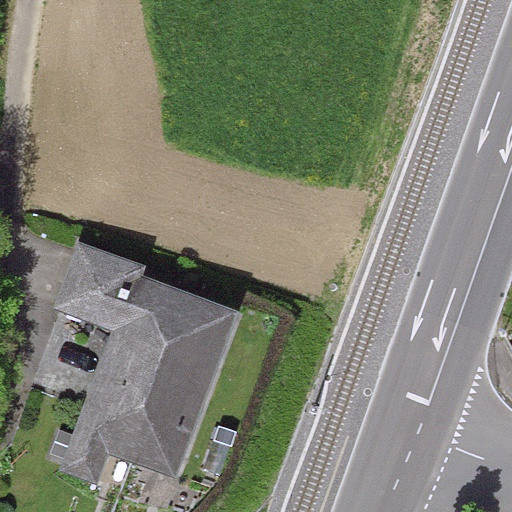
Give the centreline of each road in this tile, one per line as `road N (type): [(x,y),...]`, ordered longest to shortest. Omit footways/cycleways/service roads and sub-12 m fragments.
road 1 (residential): [(31,0),(15,133),(21,392)]
road 2 (primary): [(511,122),(398,432)]
